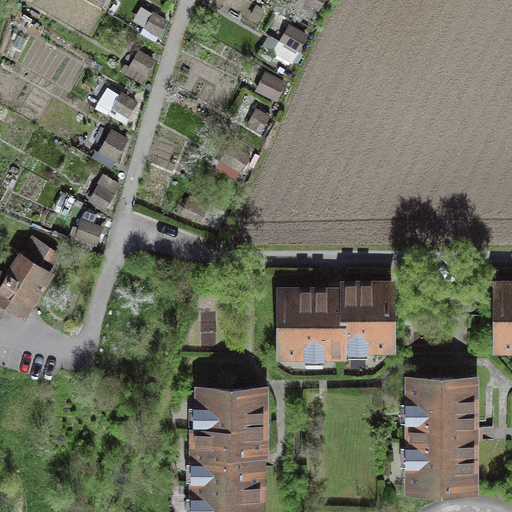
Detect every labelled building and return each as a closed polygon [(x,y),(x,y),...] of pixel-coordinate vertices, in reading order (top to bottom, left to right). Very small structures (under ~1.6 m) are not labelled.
[(318,9),(323,0),(302,0),(303,1),(318,9)] [(152,12),(140,6),(133,18),(146,26),(142,32),(156,40),(167,19),(152,11),(152,12)] [(296,50),(306,34),(289,24),(280,41),(296,50)] [(125,64),(121,70),(141,82),(155,59),(139,49),(129,66),(125,64)] [(276,97),(284,81),(265,71),(257,88),(276,97)] [(137,102),(121,93),(112,108),(128,117),(137,102)] [(259,130),(268,115),(255,108),(247,124),(259,130)] [(111,130),(99,150),(114,159),(126,138),(111,130)] [(221,159),(240,171),(251,152),(232,141),(221,159)] [(114,192),(97,184),(88,200),(105,209),(114,192)] [(208,205),(189,196),(182,212),(201,221),(208,205)] [(95,244),(102,227),(82,219),(75,236),(95,244)] [(0,282),(0,299),(24,315),(51,273),(49,271),(59,254),(31,237),(21,253),(19,252),(0,282)] [(345,352),(345,343),(371,343),(371,346),(391,346),(391,284),(342,284),(342,292),(330,292),(330,290),(281,290),(281,352),(301,352),(301,349),(327,349),(327,352),(345,352)] [(511,284),(497,284),(497,346),(511,345),(511,284)] [(411,488),(473,488),(473,439),(472,439),(472,427),(473,427),(473,378),(411,378),(411,398),(413,398),(413,424),(411,424),(411,442),(413,442),(413,468),(411,468),(411,488)] [(198,511),(258,511),(258,465),(255,465),(255,454),(262,454),(262,388),(201,388),(201,428),(196,428),(196,462),(199,462),(199,479),(196,479),(197,496),(199,496),(198,511)]
